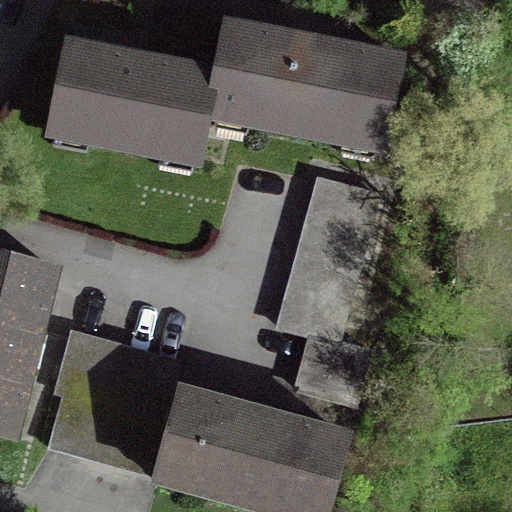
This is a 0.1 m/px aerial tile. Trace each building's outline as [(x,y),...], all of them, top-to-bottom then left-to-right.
[(223,25),(213,73),(208,100),(218,102),(212,132),(216,133),(215,141),(244,147),(246,139),(342,158),(340,168),(372,174),(374,165),(387,167),(408,63),(223,25)] [(208,100),(213,73),(65,43),(44,147),(53,149),(52,153),(88,160),(89,156),(161,171),(160,174),(192,180),(193,177),(202,179),(212,132),(218,102),(208,100)] [(383,197),(316,179),(283,302),(350,320),(383,197)] [(64,274),(0,257),(0,450),(19,455),(64,274)] [(354,412),(369,356),(342,349),(350,320),(283,302),(274,333),(306,342),(292,395),(354,412)] [(62,400),(47,453),(153,482),(169,428),(161,426),(179,362),(71,332),(53,398),(62,400)] [(179,391),(169,428),(153,482),(150,494),(214,511),(334,511),(354,440),(179,391)]
